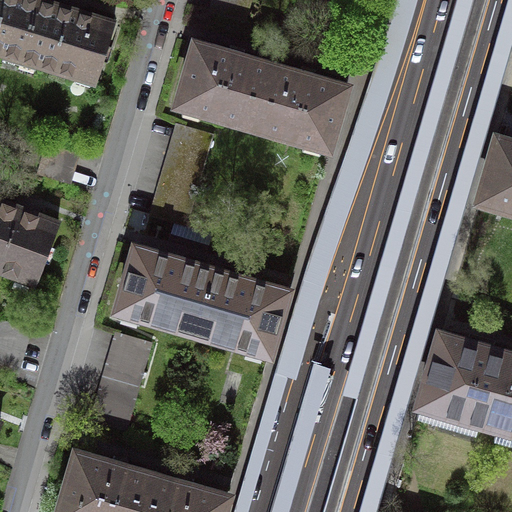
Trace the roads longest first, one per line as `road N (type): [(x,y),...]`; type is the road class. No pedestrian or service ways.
road 1 (motorway): [(437,0),(346,219),(254,511)]
road 2 (residential): [(14,511),(165,0)]
road 3 (motorway): [(347,511),(496,0)]
road 4 (motorway): [(443,0),(299,511)]
